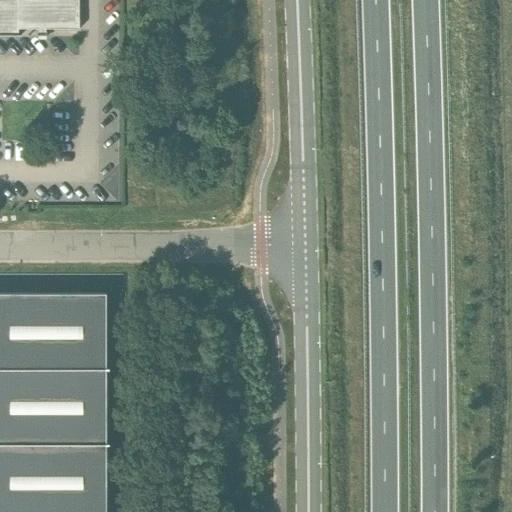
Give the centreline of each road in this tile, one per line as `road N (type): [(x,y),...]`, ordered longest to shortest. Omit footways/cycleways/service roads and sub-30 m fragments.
road 1 (trunk): [(375,0),(385,511)]
road 2 (trunk): [(434,511),(425,0)]
road 3 (unclassified): [(305,248),(0,248)]
road 4 (unclassified): [(308,511),(305,248)]
road 5 (unclassified): [(305,248),(297,0)]
